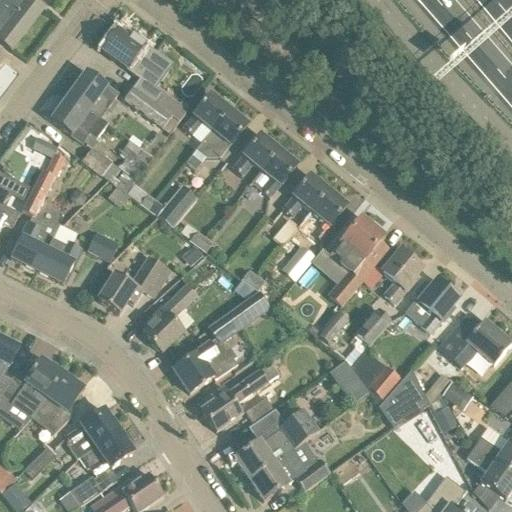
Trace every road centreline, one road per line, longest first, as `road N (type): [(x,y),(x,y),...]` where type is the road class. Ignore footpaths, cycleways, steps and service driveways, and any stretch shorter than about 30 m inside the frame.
road 1 (residential): [(511,303),(145,0)]
road 2 (residential): [(214,511),(113,355),(0,291)]
road 3 (unclassified): [(511,144),(382,0)]
road 4 (residential): [(0,131),(100,0)]
